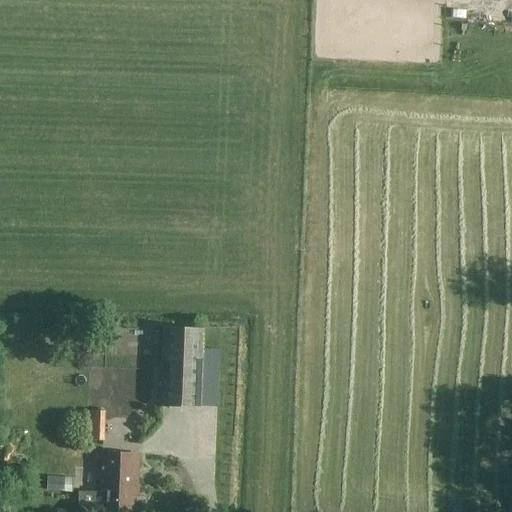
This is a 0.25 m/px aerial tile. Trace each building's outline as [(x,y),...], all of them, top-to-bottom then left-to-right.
[(200,410),(204,330),(164,329),(160,408),(200,410)] [(106,412),(85,411),(84,441),(104,442),(106,412)] [(27,437),(0,435),(0,465),(27,467),(27,437)] [(138,498),(138,490),(139,456),(102,454),(100,494),(92,494),(92,484),(80,483),(78,511),(134,511),(135,498),(138,498)] [(47,478),(47,492),(64,493),(64,479),(47,478)]
